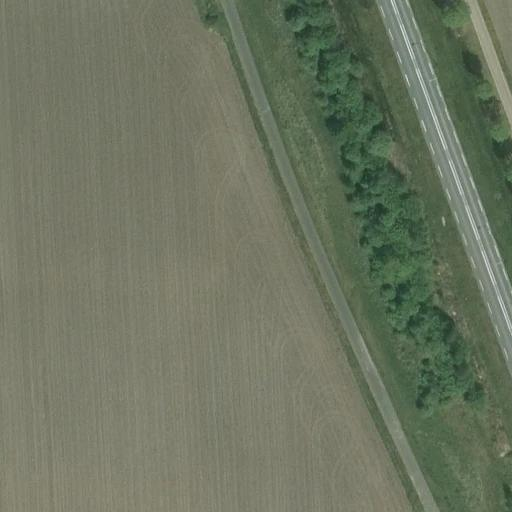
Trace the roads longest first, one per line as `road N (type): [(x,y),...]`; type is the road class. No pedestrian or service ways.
road 1 (unclassified): [(429,511),(335,311),(222,0)]
road 2 (primary): [(511,348),(386,0)]
road 3 (unclassified): [(511,120),(467,0)]
